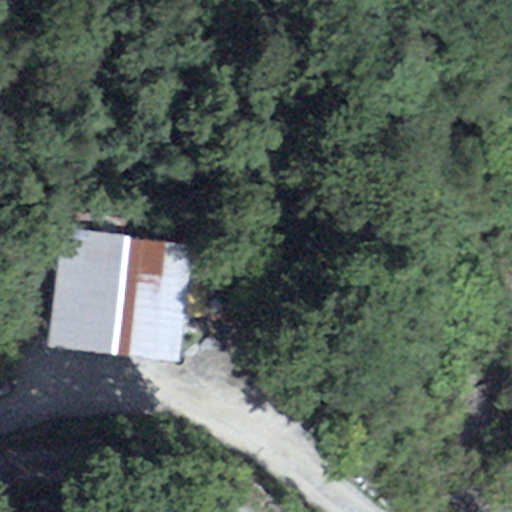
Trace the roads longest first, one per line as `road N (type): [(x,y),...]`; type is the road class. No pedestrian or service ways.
road 1 (track): [(361,511),(263,445),(194,410),(57,384),(0,389)]
road 2 (track): [(227,511),(151,471),(82,464),(0,474)]
